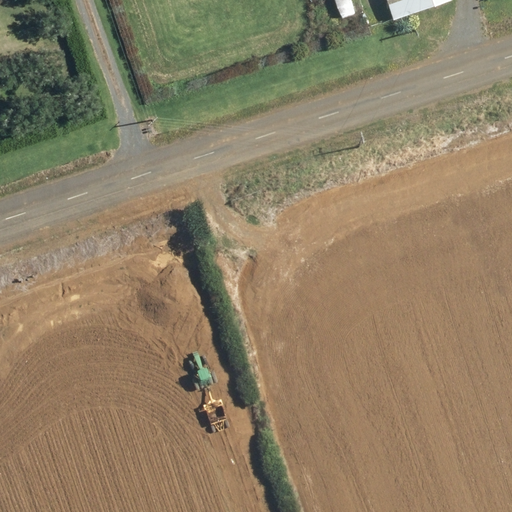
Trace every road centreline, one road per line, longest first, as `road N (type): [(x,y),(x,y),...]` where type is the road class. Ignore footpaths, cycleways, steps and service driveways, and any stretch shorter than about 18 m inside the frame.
road 1 (unclassified): [(511,56),(0,222)]
road 2 (unknown): [(134,178),(75,0)]
